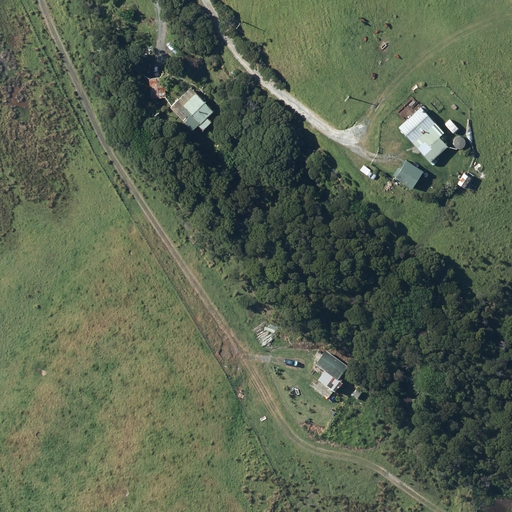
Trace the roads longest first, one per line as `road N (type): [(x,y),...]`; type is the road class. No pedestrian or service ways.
road 1 (track): [(41,0),(142,199),(212,314),(242,348),(295,353)]
road 2 (track): [(439,511),(373,464),(302,442),(242,348)]
road 3 (track): [(204,0),(233,51),(267,84),(342,139),(388,158)]
